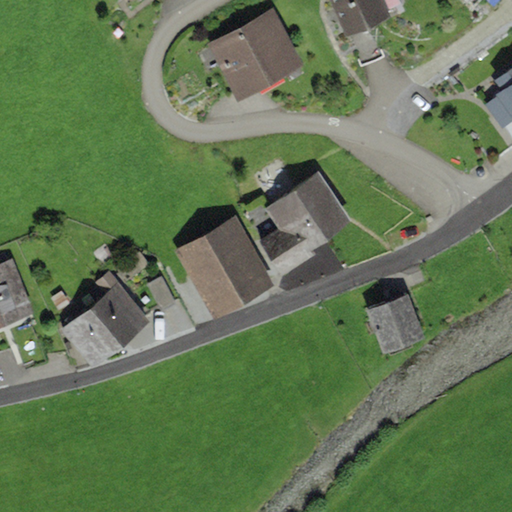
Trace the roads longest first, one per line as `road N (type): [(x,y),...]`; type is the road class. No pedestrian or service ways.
road 1 (residential): [(464,203),(439,240),(87,378),(0,398)]
road 2 (residential): [(464,203),(361,137),(321,125),(212,134),(172,123),(151,95),(154,52),(205,0)]
